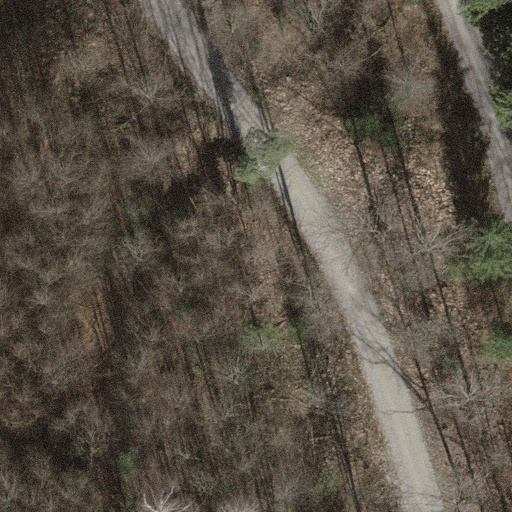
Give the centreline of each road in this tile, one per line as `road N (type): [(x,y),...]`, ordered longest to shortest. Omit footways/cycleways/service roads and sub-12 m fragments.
road 1 (track): [(164,0),(340,264),(371,332),(429,511)]
road 2 (unclassified): [(471,0),(511,126)]
